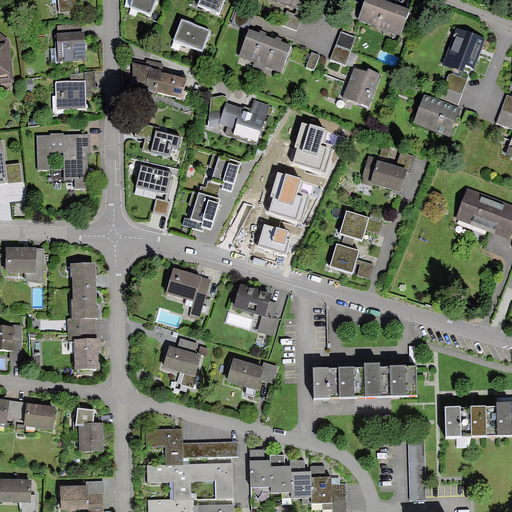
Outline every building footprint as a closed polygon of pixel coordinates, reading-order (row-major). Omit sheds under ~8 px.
[(57,0),(59,14),(78,11),(76,0),(63,2),(63,0),(57,0)] [(156,0),(131,0),(130,9),(151,18),(156,0)] [(199,0),(197,6),(218,15),(224,0),(199,0)] [(274,0),(275,1),(306,11),(309,0),(274,0)] [(411,8),(389,0),(366,0),(359,20),(401,36),(411,8)] [(254,15),(235,9),(229,25),(248,31),(249,28),(254,15)] [(283,26),(299,32),(303,20),(287,15),(283,26)] [(181,22),(173,44),(200,55),(209,33),(181,22)] [(293,43),(249,28),(248,31),(238,58),(282,74),(293,43)] [(484,38),(456,28),(443,63),(472,73),(484,38)] [(355,38),(340,32),(330,59),(345,65),(355,38)] [(0,34),(0,82),(10,81),(6,40),(0,34)] [(81,37),(56,38),(58,63),(82,62),(81,37)] [(314,53),(308,68),(317,72),(323,56),(314,53)] [(143,67),(129,70),(131,91),(180,103),(186,80),(162,74),(165,65),(145,61),(143,67)] [(355,68),(343,99),(367,108),(379,78),(355,68)] [(467,80),(450,73),(441,97),(458,104),(467,80)] [(84,81),(55,82),(56,112),(85,110),(84,81)] [(460,108),(425,95),(414,124),(449,137),(460,108)] [(511,127),(511,97),(507,96),(496,124),(511,130),(511,127)] [(212,100),(210,129),(222,126),(237,131),(234,137),(257,145),(270,109),(255,104),(251,113),(229,105),(229,100),(212,100)] [(161,129),(138,123),(135,136),(146,139),(143,151),(170,158),(173,148),(177,149),(179,138),(159,133),(161,129)] [(298,151),(294,165),(310,169),(328,175),(336,149),(323,145),(327,133),(305,126),(302,125),(295,150),(298,151)] [(88,136),(37,137),(37,170),(50,169),(49,154),(63,154),(64,180),(74,181),(75,190),(88,190),(88,136)] [(391,159),(393,150),(384,148),(381,159),(400,165),(400,161),(391,159)] [(415,167),(419,158),(403,152),(399,162),(415,167)] [(408,169),(369,156),(361,179),(401,192),(408,169)] [(242,165),(220,159),(212,184),(208,183),(206,190),(202,189),(199,196),(204,198),(206,190),(220,195),(221,192),(232,195),(242,165)] [(171,174),(143,168),(138,188),(158,192),(153,214),(167,217),(171,201),(165,200),(171,174)] [(302,226),(311,197),(298,193),(301,181),(282,175),(279,174),(271,199),(274,200),(269,216),(286,221),(302,226)] [(511,231),(511,206),(467,190),(457,218),(509,239),(511,231)] [(204,198),(199,196),(191,222),(185,220),(183,228),(203,234),(204,231),(212,233),(221,203),(218,202),(220,195),(206,191),(204,198)] [(370,218),(348,211),(341,234),(364,241),(367,231),(379,234),(383,222),(370,218)] [(294,236),(266,227),(259,249),(272,253),(287,257),(294,236)] [(359,251),(339,244),(332,266),(353,272),(368,277),(372,266),(356,260),(359,251)] [(35,252),(6,252),(6,273),(26,273),(26,281),(43,284),(43,255),(35,255),(35,252)] [(94,266),(73,267),(74,291),(94,290),(94,266)] [(174,272),(167,293),(195,302),(189,318),(199,321),(209,289),(193,284),(195,279),(174,272)] [(271,295),(244,286),(237,309),(264,317),(258,335),(272,339),(278,320),(272,318),(276,306),(269,304),(271,295)] [(95,335),(94,321),(97,321),(96,309),(95,309),(94,290),(74,291),(75,310),(73,310),(73,321),(68,322),(69,336),(95,335)] [(0,328),(0,352),(10,353),(10,361),(19,361),(20,329),(0,328)] [(69,336),(69,345),(75,345),(76,372),(96,372),(95,343),(95,335),(69,336)] [(193,391),(197,379),(195,379),(200,361),(193,359),(197,347),(183,342),(179,355),(169,352),(164,369),(184,375),(181,387),(193,391)] [(40,355),(32,355),(32,376),(40,376),(40,355)] [(233,363),(227,382),(259,392),(261,383),(273,386),(278,367),(264,363),(261,371),(242,365),(233,363)] [(313,372),(314,401),(391,398),(417,397),(417,388),(416,368),(372,369),(313,372)] [(6,405),(0,404),(0,424),(5,425),(5,417),(15,418),(17,405),(7,403),(6,405)] [(27,406),(17,405),(15,418),(25,420),(24,427),(50,431),(53,411),(27,408),(27,406)] [(511,408),(444,409),(444,438),(511,437),(511,408)] [(75,426),(80,427),(80,453),(104,453),(103,425),(93,425),(95,412),(78,410),(75,426)] [(234,511),(234,509),(234,505),(192,507),(192,503),(191,483),(218,482),(219,500),(234,499),(233,468),(233,464),(187,465),(183,466),(183,459),(183,444),(183,443),(183,433),(182,429),(147,430),(147,448),(168,448),(169,465),(148,466),(148,484),(176,483),(176,500),(148,501),(148,511),(234,511)] [(424,439),(406,440),(407,444),(409,493),(409,501),(427,501),(424,439)] [(238,442),(183,444),(183,459),(239,457),(238,442)] [(265,451),(249,452),(252,511),(273,511),(348,511),(347,484),(332,485),(332,478),(326,478),(326,473),(326,468),(305,469),(305,465),(305,461),(283,462),(282,460),(282,457),(265,458),(265,454),(265,451)] [(32,477),(0,476),(0,502),(32,503),(32,477)] [(89,485),(61,486),(62,510),(89,509),(88,511),(102,511),(102,490),(89,491),(89,485)]
